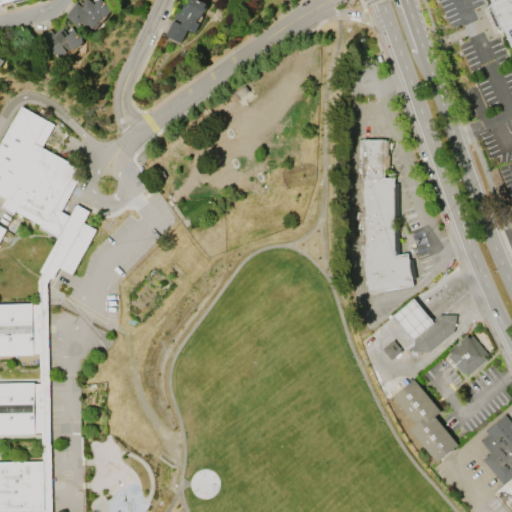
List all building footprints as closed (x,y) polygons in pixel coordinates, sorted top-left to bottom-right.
[(65,15),(76,2),(83,7),(85,5),(82,3),(84,0),(90,0),(94,3),(96,0),(102,0),(106,3),(107,2),(113,6),(111,9),(112,10),(107,16),(106,15),(105,17),(103,16),(99,21),(101,22),(96,29),(95,28),(94,29),(87,24),(86,25),(82,23),(79,26),(65,15)] [(166,35),(173,19),(181,23),(181,21),(175,18),(180,7),(182,8),(185,3),(187,5),(189,0),(200,0),(207,3),(205,7),(206,8),(203,14),(202,14),(200,17),(199,16),(197,21),(200,23),(195,32),(188,29),(181,42),(166,35)] [(511,0),(488,0),(511,54),(511,0)] [(42,36),(51,29),(55,33),(62,27),(69,34),(75,29),(81,35),(84,38),(83,39),(84,40),(85,41),(82,43),(83,44),(83,45),(80,47),(79,48),(78,48),(76,49),(75,47),(69,52),(62,58),(42,36)] [(0,195),(0,142),(20,105),(54,124),(42,147),(84,169),(61,211),(70,215),(76,204),(90,211),(84,222),(96,229),(72,274),(59,267),(53,278),(40,271),(58,237),(39,227),(40,224),(15,211),(14,214),(1,207),(6,198),(0,195)] [(361,142),(389,142),(389,176),(398,175),(399,254),(411,253),(416,274),(415,287),(368,297),(362,258),(361,142)] [(392,318),(412,301),(431,323),(413,339),(412,340),(392,318)] [(0,303),(33,303),(33,304),(42,304),(43,353),(34,353),(34,354),(0,354),(0,303)] [(413,343),(411,356),(425,357),(456,333),(455,324),(457,317),(438,317),(431,323),(413,339),(413,343)] [(486,361),(485,359),(488,356),(472,337),(469,340),(467,337),(450,352),(452,354),(448,358),(463,375),(465,374),(467,377),(486,361)] [(393,341),(382,350),(392,362),(403,353),(393,341)] [(436,465),(457,447),(435,420),(441,415),(413,381),(392,398),(415,426),(408,431),(436,465)] [(43,383),(43,432),(35,432),(35,434),(0,434),(0,382),(34,382),(34,383),(43,383)] [(511,479),(511,424),(504,415),(485,432),(488,436),(480,442),(490,454),(481,461),(503,487),(511,479)] [(45,510),(0,510),(0,460),(44,460),(45,510)] [(511,511),(511,479),(493,495),(507,511),(511,511)]
